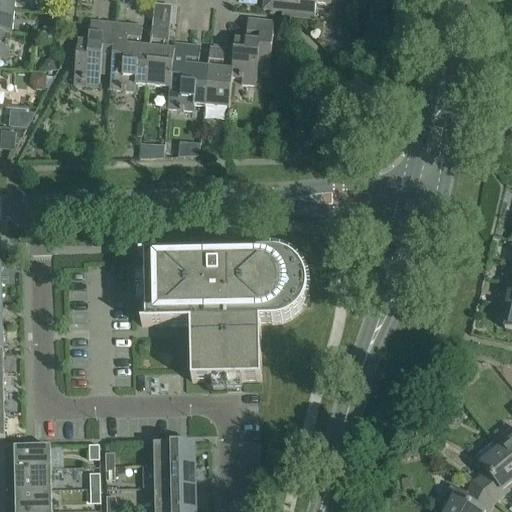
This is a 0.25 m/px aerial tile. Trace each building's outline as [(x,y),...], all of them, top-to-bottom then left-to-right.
[(0,0),(0,9),(13,11),(14,1),(20,2),(20,0),(0,0)] [(314,4),(328,6),(328,0),(263,0),(262,12),(281,13),(280,18),(313,21),(314,4)] [(146,88),(168,91),(169,91),(174,52),(173,52),(160,51),(161,43),(164,43),(168,5),(154,4),(149,50),(150,50),(146,88)] [(0,34),(3,34),(11,35),(13,11),(0,9),(0,34)] [(252,35),(251,43),(235,41),(231,73),(231,79),(241,80),(240,86),(254,87),(256,74),(268,75),(273,24),(248,22),(246,34),(252,35)] [(114,37),(115,26),(90,24),(89,36),(94,37),(94,44),(77,43),(73,81),(84,82),(83,88),(97,90),(99,75),(110,76),(111,76),(115,37),(114,37)] [(111,76),(110,76),(108,91),(134,93),(135,87),(146,88),(150,50),(149,50),(133,48),(134,40),(140,41),(141,29),(115,26),(114,37),(115,37),(111,76)] [(0,34),(0,58),(7,59),(8,45),(3,44),(3,34),(0,34)] [(169,91),(168,91),(166,111),(193,114),(193,108),(204,109),(209,70),(208,70),(193,69),(194,60),(199,61),(200,48),(173,46),(173,52),(174,52),(169,91)] [(227,111),(231,79),(231,73),(218,71),(219,63),(223,63),(224,51),(210,50),(208,70),(209,70),(204,109),(227,111)] [(43,67),(44,74),(56,71),(53,60),(46,61),(43,67)] [(26,131),(34,116),(10,113),(8,129),(26,131)] [(295,263),(291,261),(287,259),(283,257),(279,256),(275,256),(140,258),(140,260),(145,260),(146,326),(141,326),(141,328),(191,327),(192,384),(262,383),(260,325),(275,325),(277,325),(281,324),(285,323),(287,322),(290,321),(292,319),(294,317),(296,316),(299,313),(300,311),(302,309),(295,304),(294,276),(301,271),(299,268),(297,266),(295,263)] [(511,430),(494,444),(499,450),(511,466),(511,430)] [(155,469),(190,469),(190,446),(154,447),(155,469)] [(100,463),(99,448),(89,448),(89,464),(100,463)] [(15,473),(51,472),(50,449),(15,450),(15,473)] [(511,485),(511,466),(499,450),(480,465),(486,473),(471,485),(495,505),(510,493),(507,489),(511,485)] [(105,457),(106,470),(115,470),(114,456),(105,457)] [(155,491),(191,490),(190,469),(155,469),(155,491)] [(115,470),(106,470),(106,484),(115,484),(115,470)] [(16,494),(51,493),(51,472),(15,473),(16,494)] [(90,492),(100,492),(100,477),(90,477),(90,492)] [(454,497),(446,511),(490,511),(495,505),(471,485),(462,501),(454,497)] [(155,511),(174,511),(191,511),(191,490),(155,491),(155,511)] [(101,507),(100,492),(90,492),(90,508),(101,507)] [(51,511),(51,493),(16,494),(16,511),(51,511)] [(106,511),(115,511),(115,500),(106,500),(106,511)]
